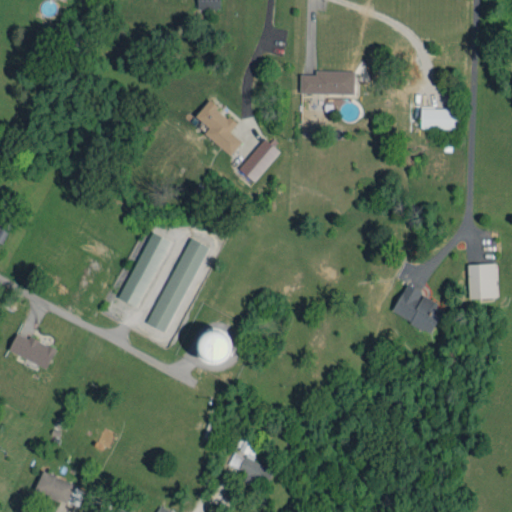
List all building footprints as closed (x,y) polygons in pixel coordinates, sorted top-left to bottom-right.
[(295,70),(295,89),(349,90),(350,67),(310,66),(310,71),(295,70)] [(225,151),(237,137),(225,127),(232,119),(203,96),(190,112),(204,123),(199,129),(225,151)] [(455,125),(455,104),(416,103),(415,124),(455,125)] [(274,146),(257,134),(234,166),(251,178),(274,146)] [(113,294),(132,303),(165,237),(146,227),(113,294)] [(141,319),(160,328),(203,242),(185,233),(141,319)] [(490,259),(462,260),(464,295),(491,294),(490,259)] [(386,310),(427,329),(439,303),(416,292),(418,288),(400,279),(386,310)] [(3,347),(41,365),(50,345),(12,327),(3,347)] [(268,466),(246,457),(252,442),(235,435),(230,447),(229,446),(221,466),(262,482),(268,466)] [(78,470),(59,462),(54,474),(37,467),(29,485),(73,504),(80,488),(71,484),(78,470)] [(149,511),(167,511),(169,509),(155,501),(149,511)]
